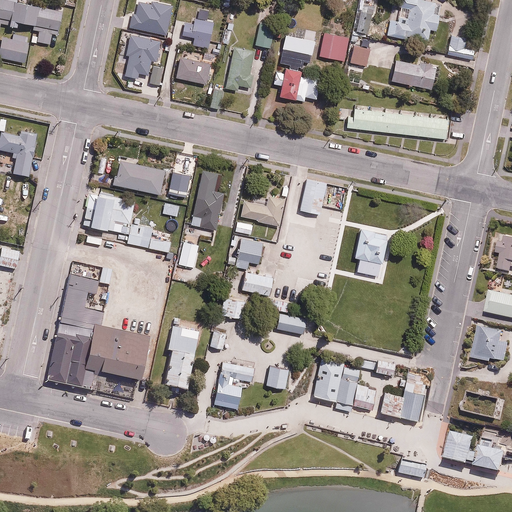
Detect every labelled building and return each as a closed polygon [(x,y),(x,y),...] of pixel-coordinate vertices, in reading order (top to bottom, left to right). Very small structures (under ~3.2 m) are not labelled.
[(0,0),(0,30),(2,22),(19,26),(20,21),(35,24),(34,28),(39,29),(37,40),(50,43),(52,32),(60,34),(64,10),(19,1),(18,0),(0,0)] [(393,35),(427,41),(429,30),(435,31),(438,14),(432,13),(434,1),(429,0),(409,0),(407,12),(398,10),(393,35)] [(152,1),(151,4),(138,2),(135,13),(132,12),(128,29),(165,37),(171,5),(152,1)] [(183,16),(186,3),(177,1),(174,14),(183,16)] [(368,32),(374,4),(361,1),(354,29),(368,32)] [(185,17),(181,36),(192,38),(191,44),(208,47),(212,21),(185,17)] [(270,48),(273,25),(258,23),(255,45),(270,48)] [(465,32),(450,30),(446,54),(461,57),(465,32)] [(347,36),(322,32),(318,56),(343,60),(347,36)] [(297,65),(301,66),(302,60),(309,61),(313,38),(283,33),(279,62),(288,64),(288,68),(296,69),(297,65)] [(160,40),(129,34),(126,46),(122,45),(119,61),(126,62),(123,75),(137,78),(139,72),(147,74),(150,58),(156,59),(160,40)] [(30,43),(4,37),(0,53),(0,57),(26,63),(30,43)] [(252,52),(231,47),(223,87),(238,90),(239,86),(244,87),(243,91),(248,92),(252,75),(247,74),(252,52)] [(369,49),(351,47),(350,61),(368,63),(369,49)] [(213,63),(180,51),(172,74),(206,85),(213,63)] [(436,67),(393,60),(389,83),(432,91),(436,67)] [(162,65),(152,64),(152,82),(161,82),(162,65)] [(275,85),(280,85),(279,96),(305,99),(305,98),(316,100),(319,80),(300,77),(301,71),(283,69),(282,72),(276,72),(275,85)] [(225,88),(213,85),(208,104),(219,107),(225,88)] [(445,111),(350,106),(348,129),(444,135),(445,111)] [(11,158),(16,159),(13,174),(29,177),(37,135),(20,132),(19,137),(2,134),(0,145),(0,151),(12,154),(11,158)] [(120,160),(114,184),(158,194),(164,170),(120,160)] [(186,196),(189,175),(172,172),(169,193),(186,196)] [(215,179),(200,176),(189,221),(215,227),(223,194),(212,191),(215,179)] [(319,213),(325,183),(307,179),(301,210),(319,213)] [(244,200),(240,214),(277,226),(285,200),(255,190),(251,202),(244,200)] [(135,201),(89,194),(83,227),(127,234),(125,242),(168,251),(171,233),(131,224),(135,201)] [(179,202),(164,200),(162,213),(176,215),(179,202)] [(254,223),(236,219),(234,230),(251,233),(254,223)] [(388,234),(359,227),(352,254),(344,252),(341,269),(369,276),(370,271),(379,273),(388,234)] [(511,238),(502,236),(501,243),(497,242),(495,251),(500,252),(497,267),(510,270),(511,263),(511,238)] [(247,268),(249,260),(258,262),(262,242),(239,239),(235,266),(247,268)] [(198,244),(182,241),(177,265),(194,268),(198,244)] [(20,246),(0,245),(0,252),(0,265),(18,267),(20,246)] [(241,289),(267,295),(271,276),(245,270),(241,289)] [(105,285),(66,276),(41,381),(86,392),(90,373),(133,383),(143,341),(94,329),(105,285)] [(511,295),(487,291),(483,312),(511,317),(511,295)] [(246,300),(223,297),(220,315),(243,319),(246,300)] [(306,319),(278,313),(274,327),(302,334),(306,319)] [(498,330),(475,325),(468,358),(488,362),(489,357),(502,360),(506,342),(496,339),(498,330)] [(162,385),(185,390),(198,332),(171,326),(166,350),(169,351),(162,385)] [(213,330),(209,345),(222,349),(226,333),(213,330)] [(344,364),(321,359),(313,395),(312,397),(335,402),(343,367),(344,364)] [(394,364),(378,361),(375,373),(391,376),(394,364)] [(244,380),(250,382),(253,369),(221,362),(218,375),(244,380)] [(260,371),(259,382),(265,383),(264,385),(283,388),(286,369),(269,366),(268,372),(260,371)] [(359,371),(343,367),(335,402),(351,406),(356,385),(359,371)] [(421,376),(408,373),(402,397),(398,416),(417,421),(419,410),(425,385),(422,384),(422,382),(420,381),(421,376)] [(241,387),(217,382),(213,404),(236,409),(241,387)] [(376,390),(356,385),(351,406),(371,410),(376,390)] [(465,391),(460,411),(494,419),(499,398),(465,391)] [(402,397),(384,392),(379,412),(398,416),(402,397)] [(351,406),(335,402),(333,409),(350,413),(351,406)] [(511,426),(484,420),(478,443),(511,451),(511,426)] [(472,436),(448,431),(442,458),(465,464),(466,460),(468,452),(472,436)] [(503,451),(477,445),(475,453),(468,452),(466,460),(473,462),(472,466),(498,472),(503,451)] [(426,464),(401,459),(398,474),(423,479),(426,464)]
